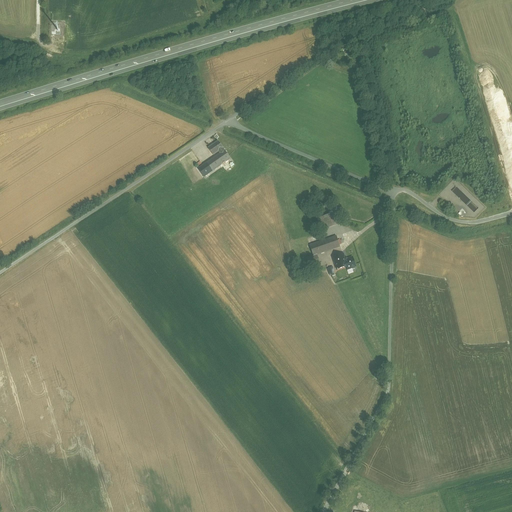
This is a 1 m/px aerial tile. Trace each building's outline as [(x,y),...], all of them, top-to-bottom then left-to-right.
[(225,150),(218,141),(208,148),(213,155),(218,152),(220,154),(225,150)] [(220,154),(198,169),(204,177),(230,159),(225,150),(220,154)] [(336,236),(310,245),(313,256),(317,255),(340,247),(336,236)] [(343,254),(333,257),(337,270),(347,266),(343,254)] [(317,255),(313,256),(314,257),(306,260),(309,270),(321,266),(317,255)] [(326,268),(329,275),(334,273),(332,266),(326,268)]
